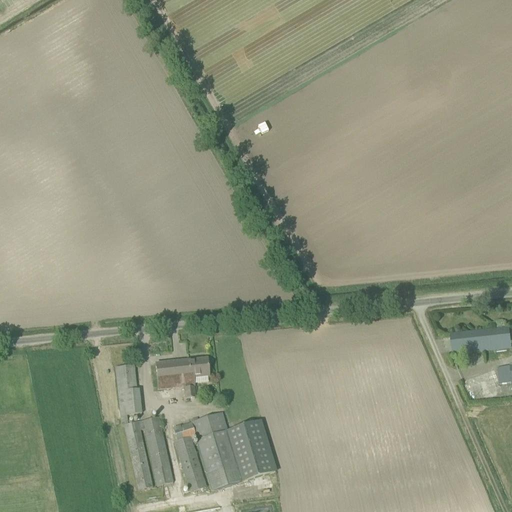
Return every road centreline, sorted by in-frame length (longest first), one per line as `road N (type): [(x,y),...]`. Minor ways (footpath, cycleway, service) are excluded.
road 1 (unclassified): [(0,347),(511,292)]
road 2 (track): [(505,511),(415,302)]
road 3 (track): [(129,511),(94,337)]
